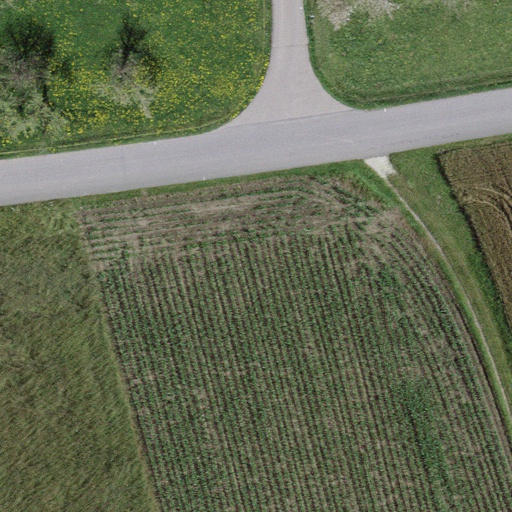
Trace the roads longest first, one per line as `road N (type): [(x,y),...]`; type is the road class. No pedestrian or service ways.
road 1 (track): [(511,443),(478,330),(439,248),(344,142)]
road 2 (unclassified): [(0,188),(281,153)]
road 3 (unclassified): [(281,153),(511,115)]
road 4 (residential): [(281,153),(276,0)]
